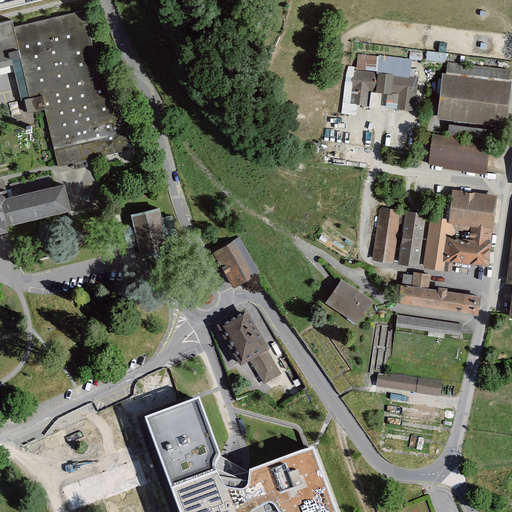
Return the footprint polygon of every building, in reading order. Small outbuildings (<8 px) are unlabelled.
[(0,24),(0,70),(13,67),(20,101),(27,100),(29,112),(45,109),(59,166),(129,149),(112,79),(102,81),(85,11),(15,28),(13,21),(0,24)] [(356,68),(350,102),(372,104),(371,89),(400,92),(399,107),(416,109),(422,75),(356,68)] [(511,80),(446,74),(440,119),(511,126),(511,115),(511,80)] [(436,133),(432,165),(493,173),(497,141),(436,133)] [(0,189),(0,231),(17,227),(16,220),(75,207),(70,183),(9,197),(7,188),(0,189)] [(457,190),(452,223),(432,220),(426,269),(456,273),(457,263),(491,267),(494,245),(491,244),(493,228),(496,229),(501,196),(457,190)] [(139,245),(142,258),(170,250),(167,239),(178,236),(173,217),(162,219),(159,208),(131,216),(134,225),(122,229),(128,247),(139,245)] [(375,260),(396,263),(403,211),(382,208),(375,260)] [(407,212),(401,264),(422,267),(428,215),(407,212)] [(237,238),(216,250),(236,285),(256,274),(237,238)] [(402,304),(479,314),(481,296),(453,292),(454,287),(443,285),(443,289),(432,287),(434,274),(416,272),(416,276),(406,275),(402,304)] [(346,279),(330,301),(360,322),(376,300),(346,279)] [(248,310),(222,326),(245,367),(254,362),(266,383),(282,373),(270,353),(273,349),(248,310)] [(402,315),(400,327),(463,336),(465,324),(402,315)] [(380,390),(443,398),(445,382),(382,374),(380,390)] [(153,393),(159,408),(180,401),(175,385),(153,393)] [(182,511),(337,511),(317,456),(314,448),(258,466),(249,469),(251,489),(229,485),(218,466),(219,451),(201,395),(147,416),(182,511)] [(150,511),(135,460),(58,483),(66,511),(68,511),(103,502),(106,511),(150,511)]
